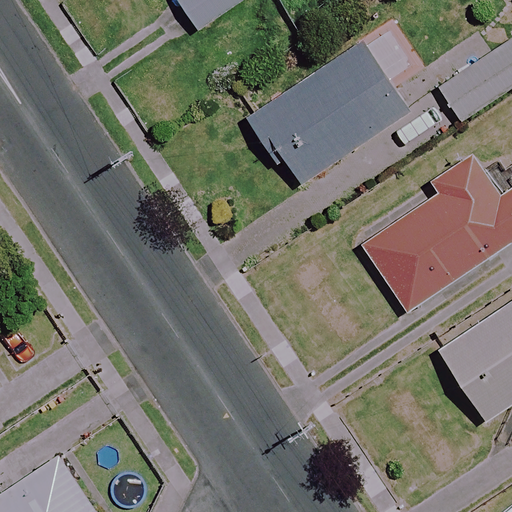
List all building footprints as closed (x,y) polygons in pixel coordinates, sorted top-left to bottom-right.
[(200,39),(257,0),(178,0),(176,2),(200,39)] [(418,66),(390,25),(248,123),(280,169),(286,164),(303,188),(409,115),(389,86),(418,66)] [(511,43),(443,89),(465,123),(511,91),(511,43)] [(511,244),(511,172),(495,184),(477,157),(438,182),(443,191),(365,242),(410,311),(511,244)] [(511,305),(443,352),(489,422),(511,406),(511,305)] [(0,511),(104,511),(67,455),(0,499),(0,511)]
